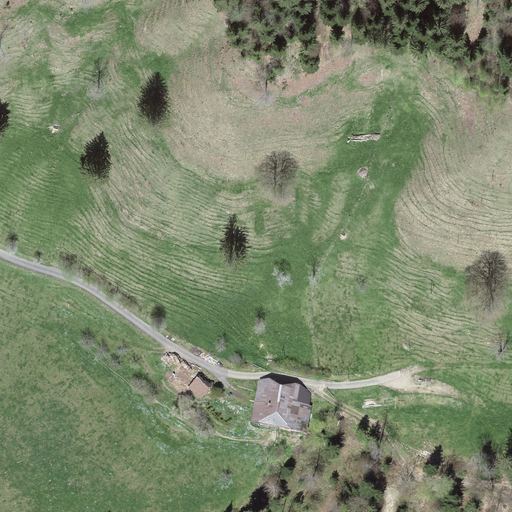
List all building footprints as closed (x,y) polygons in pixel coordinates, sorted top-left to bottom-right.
[(184,392),(199,376),(182,362),(168,377),(184,392)] [(190,387),(201,397),(213,384),(202,373),(190,387)] [(286,428),(290,429),(290,427),(296,429),(297,425),(307,427),(311,408),(307,407),(310,394),(300,386),(266,379),(265,386),(258,418),(287,423),(286,428)] [(365,406),(383,404),(382,395),(364,397),(365,406)] [(420,449),(435,454),(438,445),(423,440),(420,449)]
